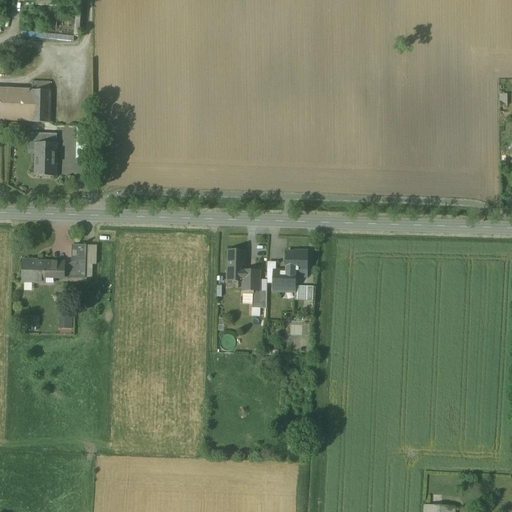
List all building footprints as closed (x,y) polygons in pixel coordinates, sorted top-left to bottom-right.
[(49,83),(32,83),(32,91),(49,91),(49,83)] [(32,91),(0,89),(0,120),(31,122),(32,91)] [(49,91),(32,91),(31,122),(31,123),(49,123),(50,91),(49,91)] [(57,136),(30,135),(29,154),(36,154),(36,144),(57,144),(57,136)] [(93,135),(77,135),(77,159),(93,159),(93,135)] [(57,144),(36,144),(36,154),(35,175),(56,176),(57,144)] [(86,246),(72,246),(71,263),(68,266),(67,278),(85,279),(86,246)] [(245,252),(228,251),(226,289),(243,289),(243,282),(244,282),(245,272),(245,252)] [(307,252),(295,252),(294,253),(286,253),(285,271),(287,271),(287,281),(287,292),(297,293),(298,277),(306,277),(307,252)] [(45,263),(33,263),(33,261),(23,261),(22,283),(45,284),(45,278),(46,266),(46,263),(45,263)] [(65,266),(46,266),(45,278),(64,278),(65,266)] [(259,273),(245,272),(244,282),(243,282),(243,289),(243,295),(252,295),(252,309),(266,309),(267,281),(259,280),(259,273)] [(287,281),(272,281),(272,292),(287,292),(287,281)] [(73,316),(60,316),(60,329),(72,330),(73,316)] [(39,317),(30,317),(29,327),(38,328),(39,317)]
